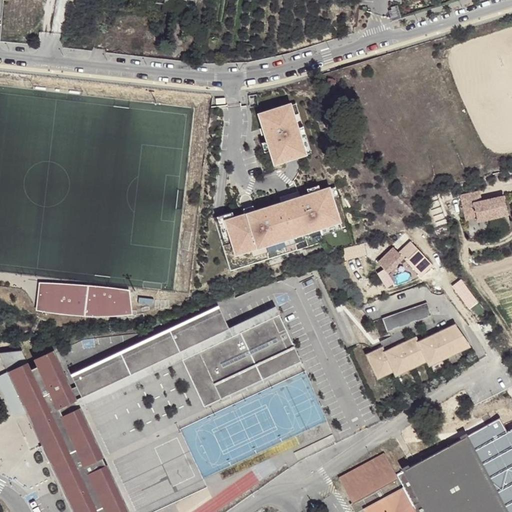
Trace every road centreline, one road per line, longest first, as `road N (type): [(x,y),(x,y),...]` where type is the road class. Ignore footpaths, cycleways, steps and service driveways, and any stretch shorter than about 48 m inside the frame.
road 1 (residential): [(510,0),(247,78),(0,54)]
road 2 (unclassified): [(243,511),(305,487),(499,363)]
road 3 (unknown): [(367,445),(292,289)]
road 4 (unknown): [(385,309),(421,297),(449,306),(487,347),(490,367)]
